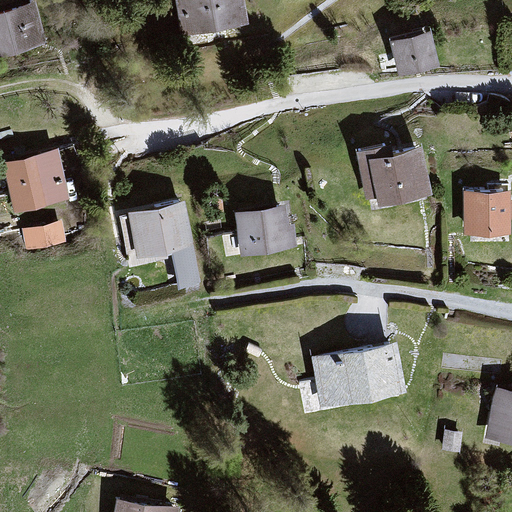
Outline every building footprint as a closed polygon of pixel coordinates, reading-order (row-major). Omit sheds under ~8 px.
[(30,0),(26,0),(0,7),(0,56),(43,45),(30,0)] [(171,0),(177,37),(244,26),(239,0),(171,0)] [(425,27),(385,38),(396,78),(435,68),(425,27)] [(53,144),(0,156),(0,174),(9,213),(66,200),(53,144)] [(418,144),(363,155),(373,204),(428,193),(418,144)] [(505,188),(457,188),(457,231),(505,232),(505,188)] [(179,197),(122,209),(132,260),(166,253),(171,279),(195,274),(179,197)] [(280,201),(229,208),(235,255),(294,247),(290,224),(284,225),(280,201)] [(65,234),(58,213),(23,224),(30,245),(65,234)] [(315,407),(402,392),(393,337),(305,352),(315,407)] [(511,389),(490,386),(481,437),(511,445),(511,389)] [(458,432),(439,430),(437,453),(457,454),(458,432)] [(173,511),(175,504),(111,496),(108,511),(173,511)]
